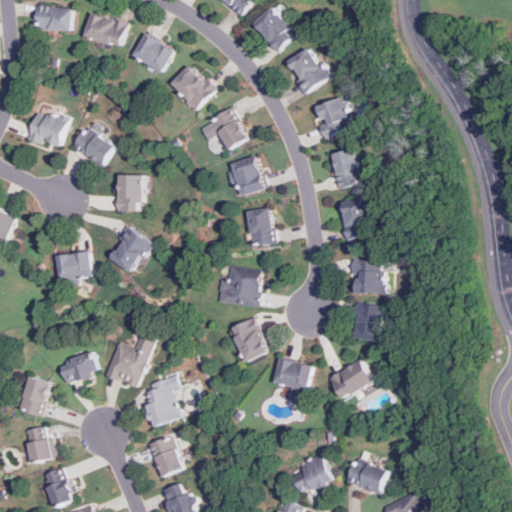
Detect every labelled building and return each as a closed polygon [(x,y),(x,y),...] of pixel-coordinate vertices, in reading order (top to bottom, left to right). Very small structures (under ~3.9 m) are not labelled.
[(227,0),(245,13),(254,0),(227,0)] [(76,29),(76,6),(41,5),(40,28),(76,29)] [(299,33),(274,6),(257,23),(282,49),(299,33)] [(132,23),(96,10),(88,34),(125,47),(132,23)] [(167,71),(179,49),(149,32),(137,54),(167,71)] [(292,60),(304,77),(299,80),(307,93),(334,76),(313,45),(292,60)] [(199,108),(221,87),(211,76),(207,79),(193,64),(174,82),(199,108)] [(327,136),(354,128),(351,116),(354,115),(348,96),(320,104),(325,121),(323,122),(327,136)] [(41,108),(31,139),(45,143),(47,139),(64,144),(73,118),(41,108)] [(232,149),(252,138),(236,108),(204,125),(211,139),(223,132),(232,149)] [(77,146),(106,166),(120,145),(91,125),(77,146)] [(334,152),(341,186),(365,182),(359,148),(334,152)] [(235,186),(243,184),(246,194),(270,188),(261,157),(230,166),(235,186)] [(142,210),(142,201),(147,201),(148,174),(123,173),(122,209),(142,210)] [(348,199),(349,237),(374,236),(372,198),(348,199)] [(0,241),(7,245),(21,216),(0,205),(0,241)] [(280,241),(274,206),(250,210),(256,245),(280,241)] [(137,271),(157,241),(131,224),(122,237),(127,240),(116,257),(137,271)] [(97,276),(95,251),(61,254),(64,279),(97,276)] [(385,260),(357,258),(356,272),(361,273),(361,291),(389,292),(390,270),(385,270),(385,260)] [(222,301),(261,306),(266,269),(234,265),(232,279),(225,278),(222,301)] [(391,319),(393,305),(361,301),(358,337),(384,339),(386,318),(391,319)] [(235,327),(250,361),(273,351),(258,316),(235,327)] [(122,340),(110,374),(142,386),(161,336),(145,330),(139,346),(122,340)] [(103,368),(97,350),(64,362),(72,384),(97,375),(96,370),(103,368)] [(278,382),(295,386),(293,398),(308,402),(317,364),(284,356),(278,382)] [(334,378),(347,399),(379,380),(365,358),(334,378)] [(47,415),(55,381),(34,375),(25,410),(47,415)] [(149,386),(154,402),(150,404),(158,426),(186,416),(176,388),(184,386),(180,375),(149,386)] [(56,435),(51,437),(48,425),(29,429),(36,462),(61,456),(56,435)] [(166,477),(189,467),(175,435),(152,445),(166,477)] [(294,468),(304,493),(336,480),(326,455),(294,468)] [(351,480),(384,493),(393,469),(360,457),(351,480)] [(61,506),(77,499),(75,492),(80,490),(74,476),(70,478),(66,466),(47,474),(61,506)] [(168,488),(176,511),(201,511),(204,511),(197,493),(190,495),(185,482),(168,488)] [(430,511),(421,490),(389,505),(392,511),(430,511)] [(306,511),(309,506),(289,497),(282,511),(306,511)]
